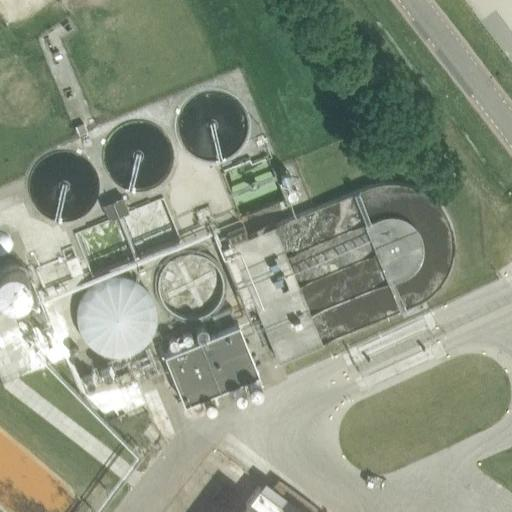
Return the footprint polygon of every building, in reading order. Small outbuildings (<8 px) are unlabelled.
[(103,204),(109,219),(129,211),(123,196),(103,204)] [(195,211),(201,224),(214,218),(208,205),(195,211)] [(278,359),(322,341),(274,224),(248,235),(244,226),(228,233),(231,242),(221,246),(246,305),(254,301),(278,359)] [(7,264),(15,294),(60,282),(56,268),(44,271),(40,255),(7,264)] [(45,308),(24,316),(28,327),(50,318),(45,308)] [(237,319),(208,331),(208,329),(207,327),(207,326),(206,325),(205,324),(203,324),(202,323),(200,323),(199,324),(198,325),(197,326),(196,328),(195,330),(195,331),(196,333),(197,334),(198,335),(162,350),(183,399),(258,368),(237,319)] [(259,511),(293,511),(259,486),(258,486),(246,502),(259,511)]
